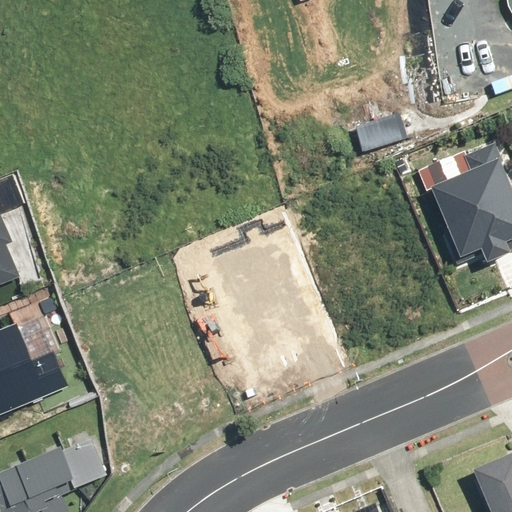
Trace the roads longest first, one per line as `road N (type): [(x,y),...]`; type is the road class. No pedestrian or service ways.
road 1 (residential): [(381,414),(216,479),(182,511)]
road 2 (residential): [(511,359),(381,414)]
